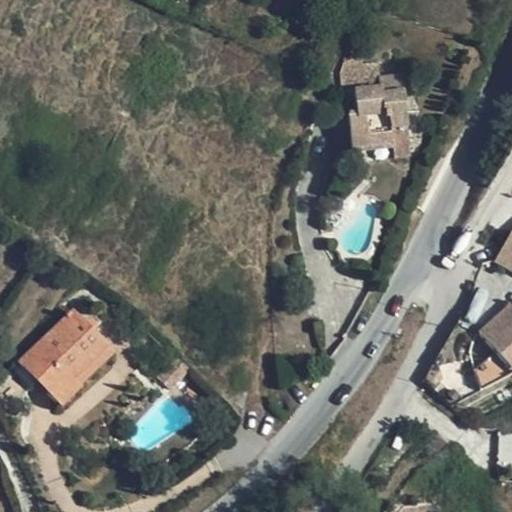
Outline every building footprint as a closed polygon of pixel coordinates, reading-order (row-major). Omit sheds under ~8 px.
[(340,87),(379,85),(379,77),(378,65),(362,65),(361,60),(353,60),(340,65),(340,87)] [(348,113),(351,153),(391,150),(390,134),(406,132),(403,92),(401,92),(401,76),(379,77),(379,85),(381,91),(354,94),(355,112),(348,113)] [(335,154),(351,153),(348,113),(334,115),(335,154)] [(409,160),(406,132),(390,134),(391,150),(392,161),(409,160)] [(511,271),(511,219),(505,216),(483,255),(511,271)] [(511,350),(511,311),(510,314),(497,300),(468,328),(481,345),(465,361),(468,386),(502,367),(498,363),(511,350)] [(70,381),(103,349),(71,316),(20,365),(60,406),(78,391),(70,381)] [(112,359),(103,349),(70,381),(78,391),(112,359)] [(511,350),(498,363),(502,367),(511,358),(511,350)]
